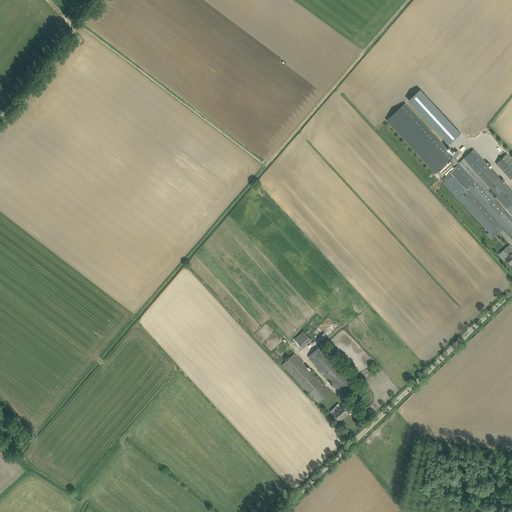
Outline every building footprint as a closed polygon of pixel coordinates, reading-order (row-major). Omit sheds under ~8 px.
[(420,89),(408,99),(449,144),(456,138),(461,133),(420,89)] [(405,104),(387,120),(436,173),(437,172),(443,178),(441,180),(442,180),(458,197),(464,205),(489,231),(490,233),(495,228),(499,225),(511,237),(511,238),(511,218),(487,191),(480,184),(477,180),(476,180),(460,163),(459,163),(454,157),(405,104)] [(463,159),(459,163),(460,163),(476,180),(477,180),(480,184),(487,191),(489,189),(511,213),(511,191),(474,149),(473,150),(463,159)] [(511,159),(507,154),(496,164),(505,173),(511,180),(511,178),(511,159)] [(327,325),(331,332),(339,328),(335,321),(327,325)] [(304,331),(295,339),(304,348),(312,340),(311,339),(305,332),(304,331)] [(276,351),(280,355),(288,347),(284,343),(276,351)] [(308,357),(341,391),(344,395),(357,383),(320,345),(308,357)] [(330,392),(294,354),(283,365),(318,403),(330,392)] [(333,414),(336,418),(340,421),(343,418),(342,417),(349,411),(343,404),(333,414)]
